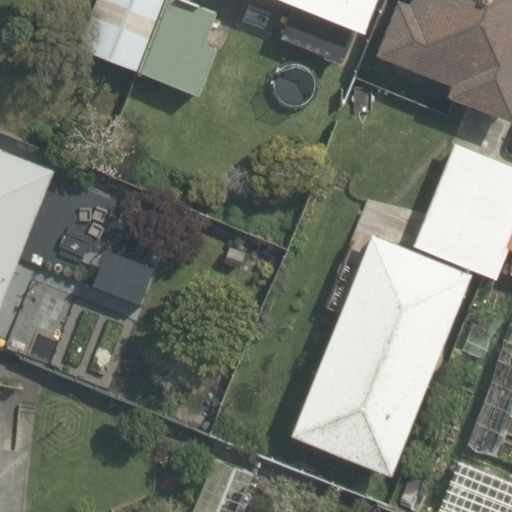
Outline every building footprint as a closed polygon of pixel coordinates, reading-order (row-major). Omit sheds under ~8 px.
[(97,0),(78,49),(137,72),(166,0),(97,0)] [(181,0),(166,0),(137,72),(198,95),(216,49),(203,44),(215,13),(181,0)] [(366,0),(292,0),(276,39),(335,64),(352,26),(355,27),(366,0)] [(445,91),(511,118),(511,0),(407,0),(406,3),(398,0),(394,0),(374,51),(449,81),(445,91)] [(492,276),(511,224),(511,165),(451,141),(411,244),(492,276)] [(0,304),(55,169),(0,146),(0,304)] [(388,472),(469,273),(369,232),(288,431),(388,472)] [(511,234),(497,272),(511,278),(511,234)] [(204,425),(216,394),(188,383),(176,414),(204,425)] [(0,511),(18,511),(25,451),(0,448),(0,511)] [(211,452),(186,511),(237,511),(255,469),(211,452)] [(474,511),(482,492),(447,478),(434,511),(474,511)]
